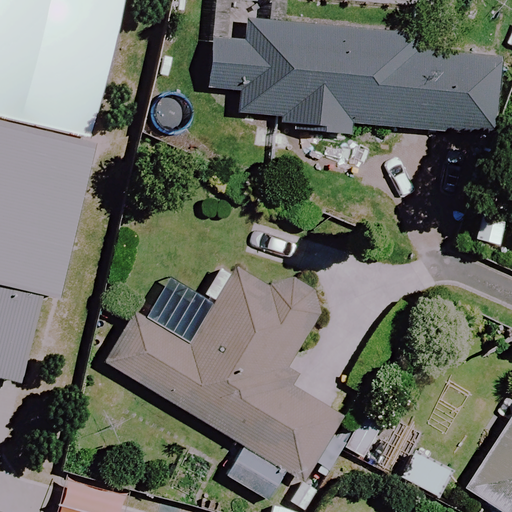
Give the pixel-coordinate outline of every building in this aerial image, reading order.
[(260,27),(262,0),(215,0),(208,90),(240,93),(238,123),(361,134),(361,127),(492,138),(498,60),(417,53),(418,40),(260,27)] [(0,374),(3,375),(24,287),(43,292),(79,144),(0,125),(0,374)] [(306,243),(253,225),(244,250),(297,269),(306,243)] [(98,363),(243,449),(225,479),(265,503),(284,472),(300,482),(339,415),(276,378),(314,314),(230,264),(184,342),(130,310),(98,363)] [(440,304),(413,317),(405,339),(421,373),(464,353),(440,304)] [(511,511),(511,424),(469,490),(501,511),(511,511)]
